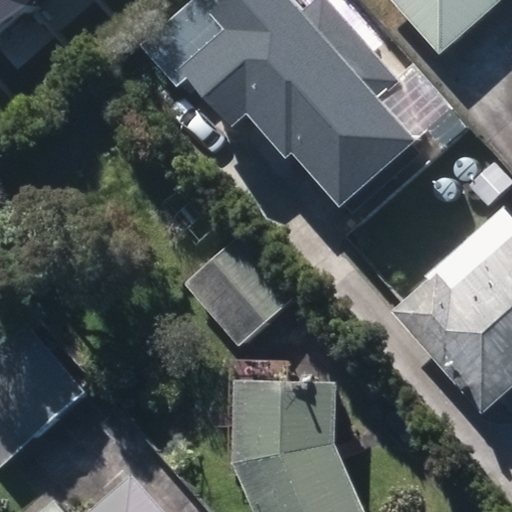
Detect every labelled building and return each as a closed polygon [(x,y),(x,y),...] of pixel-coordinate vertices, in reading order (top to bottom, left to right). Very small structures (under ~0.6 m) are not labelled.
[(23,0),(0,0),(0,40),(34,12),(23,0)] [(23,0),(34,12),(47,0),(23,0)] [(318,0),(301,15),(288,0),(221,0),(154,57),(177,84),(185,77),(229,127),(248,111),(286,153),(292,148),(341,204),(412,142),(373,97),(395,79),(326,0),(318,0)] [(379,0),(438,64),(507,0),(379,0)] [(395,314),(486,415),(511,391),(511,214),(509,211),(395,314)] [(188,289),(239,349),(297,299),(244,239),(188,289)] [(0,352),(0,465),(3,469),(86,395),(27,329),(0,352)] [(236,466),(256,511),(369,511),(340,444),(342,387),(240,383),(236,466)] [(346,448),(350,462),(366,456),(361,443),(346,448)] [(165,511),(136,479),(97,511),(64,511),(58,506),(50,511),(165,511)]
